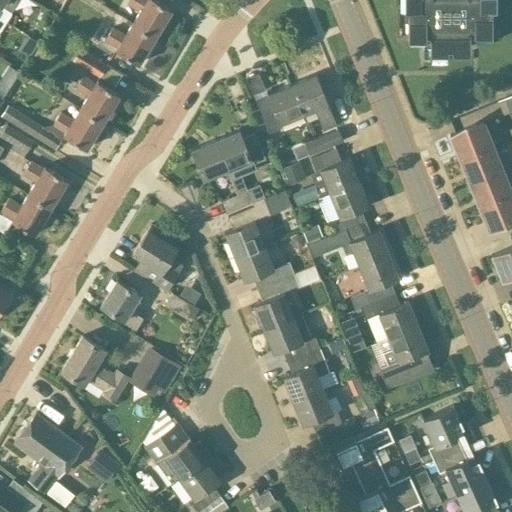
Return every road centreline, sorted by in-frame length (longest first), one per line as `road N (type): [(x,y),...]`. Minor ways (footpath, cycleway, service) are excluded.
road 1 (tertiary): [(511,410),(339,0)]
road 2 (residential): [(0,395),(136,176)]
road 3 (residential): [(136,176),(253,0)]
road 4 (residential): [(240,350),(186,210),(136,176)]
road 5 (residential): [(240,350),(205,412),(240,459),(278,440)]
